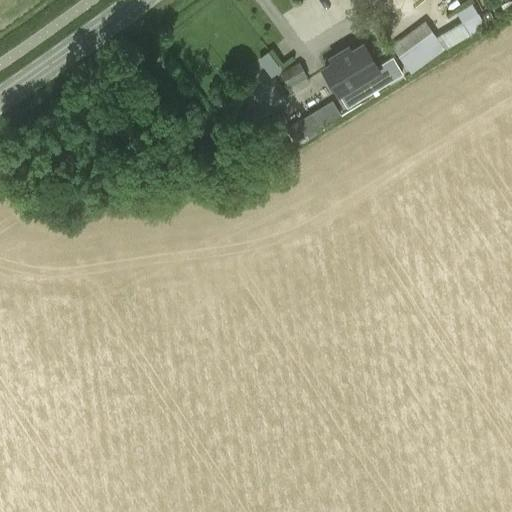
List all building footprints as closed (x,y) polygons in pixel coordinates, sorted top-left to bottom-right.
[(484,24),(471,3),(456,12),(469,33),(484,24)] [(444,48),(425,21),(390,46),(410,73),(444,48)] [(337,96),(339,95),(346,107),(403,73),(393,56),(376,66),(363,44),(351,52),(348,48),(330,59),(332,63),(322,69),(337,96)] [(274,75),(285,62),(270,50),(259,63),(274,75)] [(308,77),(299,62),(279,71),(287,88),(296,84),(298,90),(309,84),(306,78),(308,77)] [(196,128),(209,118),(194,98),(181,109),(196,128)] [(292,142),(317,126),(310,114),(285,131),(292,142)]
